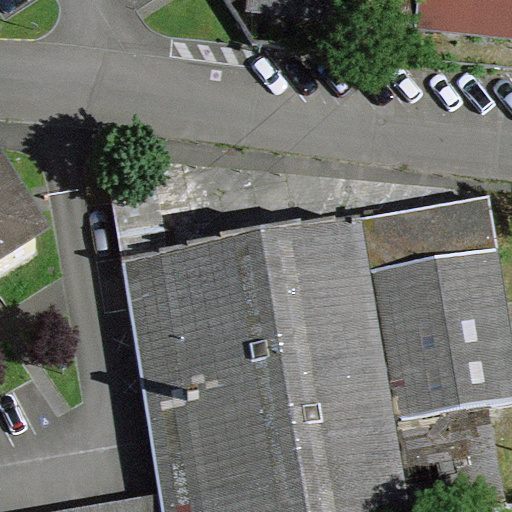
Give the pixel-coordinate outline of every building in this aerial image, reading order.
[(251,0),(251,10),(417,27),(419,0),(251,0)] [(511,0),(419,0),(417,27),(511,36),(511,0)] [(150,164),(107,171),(122,264),(166,257),(150,164)] [(0,273),(36,251),(0,195),(0,273)] [(160,511),(480,511),(502,508),(490,440),(485,409),(511,404),(511,348),(488,203),(166,257),(122,264),(158,495),(160,511)] [(511,437),(511,404),(485,409),(490,440),(511,437)] [(160,511),(158,495),(54,511),(160,511)]
